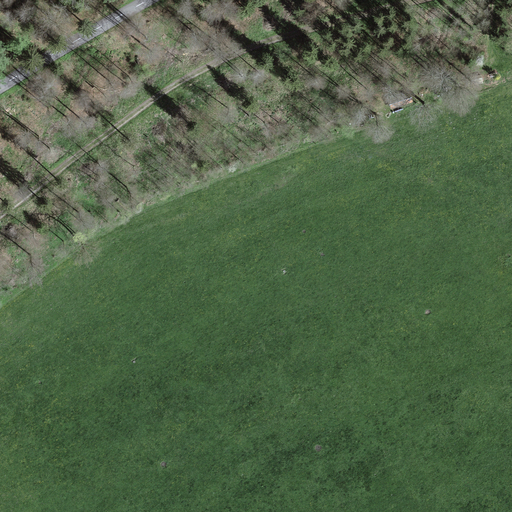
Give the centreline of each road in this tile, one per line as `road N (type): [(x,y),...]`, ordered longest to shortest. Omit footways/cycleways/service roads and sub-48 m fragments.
road 1 (track): [(409,0),(336,14),(0,206)]
road 2 (tertiary): [(151,0),(0,88)]
